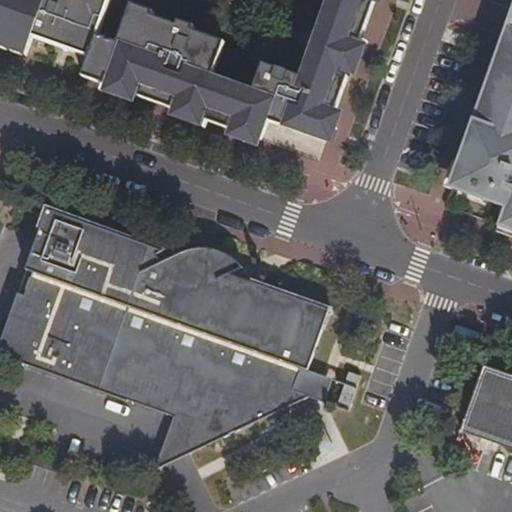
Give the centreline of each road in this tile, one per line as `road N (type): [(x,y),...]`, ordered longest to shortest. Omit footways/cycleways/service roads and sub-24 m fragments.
road 1 (unclassified): [(352,241),(0,114)]
road 2 (residential): [(440,0),(352,241)]
road 3 (unclassified): [(511,298),(352,241)]
